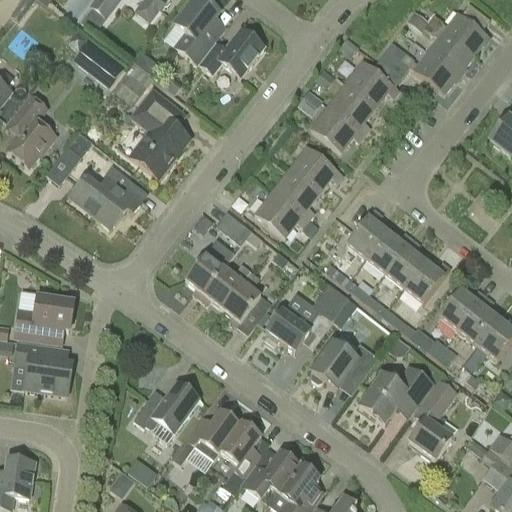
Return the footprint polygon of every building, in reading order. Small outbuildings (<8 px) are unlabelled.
[(96,0),(88,12),(104,25),(123,0),(96,0)] [(139,0),(160,16),(173,0),(139,0)] [(175,31),(184,38),(173,51),(196,69),(213,49),(225,33),(214,25),(218,19),(197,2),(175,31)] [(469,10),(459,22),(457,20),(448,32),(433,21),(428,27),(474,63),(488,44),(479,38),(489,25),(469,10)] [(437,45),(426,60),(457,84),(474,63),(428,27),(423,34),(437,45)] [(212,82),(221,70),(238,84),(263,55),(240,35),(222,57),(213,49),(196,69),(212,82)] [(89,45),(72,67),(108,95),(124,73),(89,45)] [(391,49),(378,66),(402,84),(408,76),(443,102),(457,84),(426,60),(418,71),(412,67),(413,65),(391,49)] [(362,69),(344,92),(374,115),(386,100),(392,105),(398,97),(394,94),(402,84),(378,66),(371,76),(362,69)] [(130,112),(151,84),(134,71),(113,99),(130,112)] [(0,110),(9,99),(0,91),(0,110)] [(364,129),(374,115),(344,92),(327,114),(363,142),(370,134),(364,129)] [(190,146),(175,134),(186,121),(151,93),(128,123),(147,138),(128,162),(159,186),(190,146)] [(309,95),(298,109),(312,120),(323,105),(309,95)] [(55,143),(37,129),(48,114),(28,100),(3,134),(16,144),(7,157),(29,173),(37,162),(39,163),(55,143)] [(358,149),(363,142),(327,114),(310,136),(340,160),(352,145),(358,149)] [(511,126),(507,123),(489,147),(511,165),(511,126)] [(67,154),(45,182),(57,191),(79,164),(67,154)] [(306,154),(288,177),(319,200),(331,185),(336,190),(342,182),(306,154)] [(308,215),(319,200),(288,177),(271,199),(307,227),(313,219),(308,215)] [(139,208),(107,183),(98,194),(85,183),(69,204),(110,236),(121,222),(119,221),(124,215),(130,219),(139,208)] [(302,234),(307,227),(271,199),(254,221),(284,245),(296,230),(302,234)] [(373,214),(367,223),(345,250),(364,266),(386,238),(375,229),(382,221),(373,214)] [(233,224),(221,238),(239,252),(250,238),(233,224)] [(398,247),(386,238),(364,266),(384,281),(412,245),(405,239),(398,247)] [(294,243),(288,250),(297,257),(302,250),(294,243)] [(424,267),(413,259),(420,251),(412,245),(384,281),(402,295),(424,267)] [(184,287),(195,296),(192,300),(199,307),(223,275),(222,274),(233,260),(216,246),(184,287)] [(443,283),(450,274),(441,268),(435,276),(424,267),(402,295),(429,317),(451,289),(443,283)] [(323,277),(343,293),(349,285),(330,269),(323,277)] [(210,308),(221,316),(249,277),(241,271),(232,282),(223,275),(199,307),(207,312),(210,308)] [(270,311),(249,295),(258,284),(249,277),(221,316),(231,324),(228,328),(246,342),(270,311)] [(368,300),(349,285),(343,293),(362,308),(368,300)] [(437,323),(457,338),(485,302),(477,295),(470,304),(459,295),(437,323)] [(387,315),(368,300),(362,308),(380,323),(387,315)] [(497,325),(487,317),(494,308),(485,302),(457,338),(476,353),(497,325)] [(19,315),(15,343),(45,348),(47,334),(68,337),(72,309),(36,303),(34,318),(19,315)] [(337,316),(331,325),(332,326),(331,327),(340,333),(356,311),(347,305),(344,308),(337,316)] [(332,326),(331,325),(317,315),(304,334),(294,327),(297,323),(286,314),(283,318),(282,318),(266,339),(268,340),(265,345),(276,353),(279,349),(294,360),(309,339),(317,346),(331,327),(332,326)] [(408,332),(387,315),(380,323),(401,340),(408,332)] [(511,328),(508,334),(497,325),(476,353),(495,369),(511,346),(511,328)] [(0,328),(0,342),(9,343),(9,329),(0,328)] [(435,344),(434,346),(425,358),(436,366),(446,352),(435,344)] [(14,372),(26,374),(23,397),(66,403),(71,371),(52,369),(54,353),(18,348),(14,372)] [(321,389),(322,387),(336,397),(338,393),(350,402),(377,364),(358,350),(349,362),(331,349),(310,378),(311,379),(310,381),(310,385),(317,389),(321,389)] [(446,352),(436,366),(445,373),(455,360),(446,352)] [(383,431),(394,416),(407,425),(433,389),(407,370),(393,391),(380,382),(358,413),(383,431)] [(450,444),(437,435),(445,425),(440,422),(456,399),(452,396),(456,390),(442,380),(437,386),(411,421),(422,429),(407,448),(434,467),(450,444)] [(463,387),(481,401),(487,393),(469,380),(463,387)] [(153,440),(166,449),(198,405),(175,388),(164,403),(154,395),(132,426),(143,433),(152,421),(158,425),(152,434),(153,440)] [(220,457),(238,431),(240,428),(238,430),(219,417),(210,429),(200,421),(169,464),(179,471),(194,451),(213,466),(220,457)] [(260,460),(251,454),(260,442),(240,428),(238,431),(220,457),(238,470),(217,500),(226,507),(260,460)] [(511,439),(511,440),(506,446),(498,440),(489,452),(511,469),(511,439)] [(511,511),(511,474),(510,473),(511,470),(511,469),(489,452),(480,462),(481,463),(480,465),(490,473),(481,485),(499,499),(489,511),(511,511)] [(279,459),(265,478),(256,471),(237,496),(241,499),(245,494),(270,511),(299,471),(298,470),(297,472),(279,459)] [(149,490),(158,477),(136,463),(127,476),(149,490)] [(0,511),(10,511),(12,502),(29,505),(34,469),(6,464),(4,479),(0,478),(0,511)] [(318,484),(299,471),(270,511),(269,511),(312,511),(303,505),(318,484)] [(121,476),(110,493),(123,501),(134,484),(121,476)] [(354,511),(355,511),(343,502),(335,511),(354,511)]
